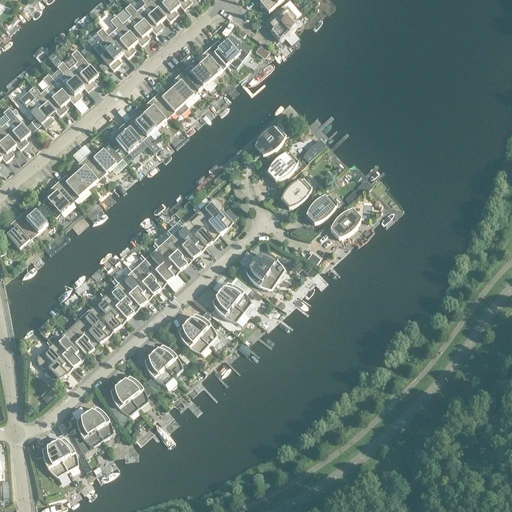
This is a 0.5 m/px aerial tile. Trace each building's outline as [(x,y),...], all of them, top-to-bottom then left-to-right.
[(139,0),(145,6),(137,14),(136,14),(152,32),(156,37),(162,31),(158,27),(166,20),(150,2),(151,1),(149,0),(139,0)] [(152,0),(151,1),(150,2),(166,20),(170,25),(176,19),(172,15),(180,8),(173,0),(152,0)] [(173,0),(180,8),(184,13),(190,7),(186,3),(189,0),(173,0)] [(260,5),(269,15),(286,0),(258,0),(262,3),(260,5)] [(284,8),(266,23),(274,32),(272,33),(281,43),(285,40),(292,47),(300,40),(293,33),(295,31),(295,30),(295,29),(297,30),(299,31),(301,30),(302,28),(302,26),(302,24),(300,22),(298,22),(296,23),(295,22),(296,22),(295,22),(301,16),(290,3),(284,8)] [(131,18),(122,26),(138,44),(138,45),(141,49),(148,44),(144,39),(152,32),(136,14),(137,14),(130,6),(125,11),(131,18)] [(117,30),(108,38),(124,56),(123,57),(127,61),(134,56),(130,51),(138,45),(138,44),(122,26),(114,16),(113,17),(115,19),(110,23),(117,30)] [(116,63),(123,57),(124,56),(108,38),(102,30),(96,35),(103,43),(93,50),(113,73),(120,68),(116,63)] [(219,49),(215,45),(209,50),(226,69),(231,65),(237,70),(250,53),(231,38),(228,42),(219,49)] [(260,48),(255,54),(263,59),(267,53),(260,48)] [(226,69),(209,50),(203,56),(207,60),(199,67),(212,82),(226,69)] [(72,58),(63,65),(69,72),(68,72),(84,90),(84,91),(88,95),(94,90),(90,85),(99,78),(77,52),(71,57),(72,58)] [(59,71),(50,78),(55,84),(54,84),(70,102),(70,103),(74,107),(80,102),(76,97),(84,91),(84,90),(68,72),(69,72),(63,65),(63,64),(62,64),(57,69),(59,71)] [(100,68),(104,74),(108,71),(103,65),(100,68)] [(216,86),(212,82),(199,67),(192,74),(188,69),(181,75),(198,94),(204,89),(206,92),(210,92),(216,86)] [(200,96),(198,94),(181,75),(175,80),(179,85),(172,92),(184,106),(197,95),(199,97),(200,96)] [(41,96),(40,96),(56,114),(56,115),(60,119),(66,114),(62,109),(70,103),(70,102),(54,84),(55,84),(50,78),(48,76),(43,81),(49,88),(41,96)] [(29,94),(20,101),(45,131),(52,126),(48,121),(56,115),(56,114),(40,96),(41,96),(33,86),(31,88),(33,90),(29,93),(29,94)] [(188,111),(184,106),(172,92),(164,99),(160,94),(154,100),(171,119),(176,114),(178,116),(182,116),(188,111)] [(171,119),(154,100),(148,105),(152,109),(144,116),(157,131),(171,119)] [(9,122),(1,130),(16,148),(20,153),(27,148),(23,143),(31,136),(20,123),(15,117),(12,114),(9,110),(3,115),(9,122)] [(157,131),(144,116),(136,123),(132,119),(126,124),(143,143),(157,131)] [(32,125),(37,131),(41,128),(36,122),(32,125)] [(143,143),(126,124),(120,130),(124,134),(116,141),(128,156),(143,143)] [(28,129),(27,130),(32,136),(36,132),(31,126),(28,129)] [(0,157),(2,160),(2,161),(6,165),(12,160),(9,155),(16,148),(1,130),(0,128),(0,157)] [(256,148),(255,150),(263,159),(268,157),(271,156),(274,154),(276,152),(279,150),(281,148),(283,145),(284,142),(286,139),(286,138),(278,129),(274,130),(271,132),(268,133),(266,135),(263,137),(261,140),(259,142),(257,145),(256,148)] [(321,143),(303,160),(309,165),(326,149),(321,143)] [(113,144),(104,152),(95,159),(91,155),(85,160),(102,179),(122,161),(115,152),(118,150),(113,144)] [(271,168),(269,171),(268,175),(276,184),(277,184),(280,183),(283,182),(286,180),(289,178),(291,175),(294,173),(295,170),(297,167),(298,164),(290,155),(287,156),(283,157),(281,159),(278,161),(275,163),(273,166),(271,168)] [(102,179),(85,160),(79,165),(83,170),(75,177),(88,191),(102,179)] [(88,191),(75,177),(68,184),(64,179),(57,185),(74,204),(88,191)] [(285,195),(283,198),(281,202),(289,211),(291,211),(294,210),(297,208),(300,206),(302,204),(305,202),(307,199),(309,197),(311,194),(312,191),(304,182),(300,183),(297,184),(294,186),(291,188),(289,190),(287,192),(285,195)] [(74,204),(57,185),(51,190),(55,195),(41,207),(54,222),(74,204)] [(359,190),(359,192),(359,193),(361,195),(369,188),(367,185),(364,185),(359,190)] [(310,211),(308,214),(306,218),(315,227),(316,227),(319,226),(322,224),(325,222),(328,220),(330,218),(332,215),(334,213),(336,210),(337,207),(329,197),(325,199),(322,200),(319,202),(317,204),(314,206),(312,208),(310,211)] [(211,201),(200,211),(197,208),(195,210),(220,237),(222,236),(224,235),(226,233),(228,231),(225,229),(231,223),(233,225),(222,212),(223,211),(223,210),(223,209),(223,208),(223,207),(222,206),(221,205),(221,204),(220,203),(220,202),(219,202),(218,201),(217,201),(216,200),(215,200),(214,200),(213,200),(211,200),(211,201)] [(230,209),(226,213),(226,214),(233,222),(238,218),(230,209)] [(220,237),(195,210),(193,211),(196,215),(185,225),(206,249),(207,249),(209,248),(211,247),(212,245),(214,244),(215,243),(212,241),(218,235),(220,237)] [(23,215),(17,220),(34,239),(48,227),(35,212),(27,219),(23,215)] [(336,223),(334,226),(332,230),(331,233),(339,242),(343,240),(346,238),(350,236),(353,234),(355,231),(358,228),(360,225),(361,221),(353,212),(350,213),(346,215),(344,216),(341,218),(338,220),(336,223)] [(34,239),(17,220),(11,226),(15,230),(7,237),(20,252),(34,239)] [(180,223),(183,227),(171,237),(193,261),(195,260),(197,259),(199,258),(201,256),(199,253),(205,248),(206,249),(185,225),(184,225),(181,222),(180,223)] [(166,236),(169,239),(158,249),(180,273),(181,273),(184,271),(187,269),(188,268),(186,265),(191,260),(193,261),(171,237),(171,238),(168,234),(166,236)] [(153,248),(156,251),(145,262),(167,285),(167,286),(169,284),(171,283),(173,281),(175,280),(172,277),(178,272),(180,274),(180,273),(158,249),(158,250),(155,246),(153,248)] [(312,255),(308,261),(317,267),(321,262),(312,255)] [(261,256),(257,262),(254,266),(279,283),(285,273),(285,272),(283,270),(281,267),(279,265),(276,262),(274,261),(271,259),(268,258),(261,256)] [(140,260),(143,263),(131,274),(153,298),(156,296),(157,295),(159,294),(161,292),(159,289),(165,284),(166,286),(167,285),(145,262),(144,262),(141,258),(140,260)] [(279,283),(254,266),(251,271),(247,277),(251,283),(253,285),(256,287),(259,289),(262,290),(265,292),(268,293),(272,293),(279,283)] [(126,272),(130,275),(118,286),(140,310),(142,309),(144,307),(146,306),(148,304),(146,301),(151,296),(153,298),(131,274),(128,271),(126,272)] [(113,284),(116,288),(105,298),(127,322),(129,321),(131,320),(133,318),(135,316),(132,313),(138,308),(140,310),(118,286),(115,283),(113,284)] [(224,292),(221,297),(244,316),(249,320),(250,320),(257,311),(254,301),(250,303),(250,302),(248,300),(246,297),(243,295),(241,293),(238,291),(235,289),(232,288),(229,287),(224,292)] [(100,296),(103,300),(92,310),(113,334),(115,333),(117,332),(120,330),(121,328),(119,326),(125,320),(126,322),(127,322),(105,298),(101,295),(100,296)] [(217,302),(213,307),(215,310),(216,313),(219,315),(221,318),(224,320),(226,321),(229,323),(232,324),(236,325),(237,324),(242,329),(249,320),(244,316),(221,297),(217,302)] [(86,308),(90,312),(78,322),(100,346),(102,345),(104,344),(106,342),(107,341),(108,340),(106,338),(112,332),(113,334),(92,310),(91,310),(88,307),(86,308)] [(196,318),(192,323),(188,327),(209,348),(217,339),(217,338),(216,335),(214,332),(212,329),(210,327),(208,325),(205,323),(203,321),(196,318)] [(73,321),(76,324),(65,334),(87,358),(88,358),(91,356),(93,355),(95,353),(92,350),(98,345),(100,346),(78,322),(78,323),(75,319),(73,321)] [(209,348),(188,327),(179,337),(182,343),(184,346),(186,348),(189,350),(191,352),(194,354),(197,356),(201,357),(209,348)] [(60,333),(63,336),(52,347),(73,370),(76,369),(78,368),(79,367),(82,365),(79,362),(85,357),(87,358),(65,334),(65,335),(61,331),(60,333)] [(46,345),(50,348),(39,358),(38,358),(37,359),(37,360),(37,361),(37,362),(37,363),(38,364),(38,365),(38,366),(39,367),(40,368),(41,369),(42,370),(43,370),(44,370),(45,371),(46,371),(47,371),(48,371),(49,371),(55,377),(58,381),(60,383),(62,381),(64,380),(65,380),(67,378),(68,377),(66,374),(72,369),(73,371),(73,370),(52,347),(51,347),(48,343),(46,345)] [(164,349),(159,354),(154,358),(174,380),(183,372),(182,368),(181,365),(179,362),(177,359),(175,357),(172,355),(170,353),(164,349)] [(174,380),(154,358),(145,367),(148,373),(149,376),(151,378),(154,381),(156,383),(159,385),(162,387),(165,388),(174,380)] [(55,377),(49,382),(49,383),(53,386),(58,381),(55,377)] [(131,380),(126,385),(121,388),(139,412),(149,404),(148,401),(147,398),(145,395),(144,392),(142,389),(139,387),(137,384),(131,380)] [(151,381),(147,385),(154,392),(158,389),(151,381)] [(139,412),(121,388),(111,396),(113,403),(115,406),(116,409),(119,411),(121,414),(124,416),(127,418),(129,419),(139,412)] [(43,401),(44,401),(47,405),(54,398),(51,394),(43,401)] [(98,411),(92,415),(87,418),(104,443),(114,437),(113,433),(112,430),(111,427),(110,424),(108,421),(106,418),(104,416),(98,411)] [(104,443),(87,418),(76,425),(78,432),(80,435),(81,438),(83,441),(85,444),(88,446),(90,448),(93,450),(104,443)] [(65,442),(59,446),(54,448),(68,474),(79,469),(78,465),(78,461),(77,458),(75,455),(74,452),(72,449),(70,447),(65,442)] [(82,444),(78,447),(83,455),(88,453),(82,444)] [(68,474),(54,448),(42,455),(44,461),(45,464),(46,468),(47,470),(49,473),(52,476),(54,478),(57,480),(68,474)]
